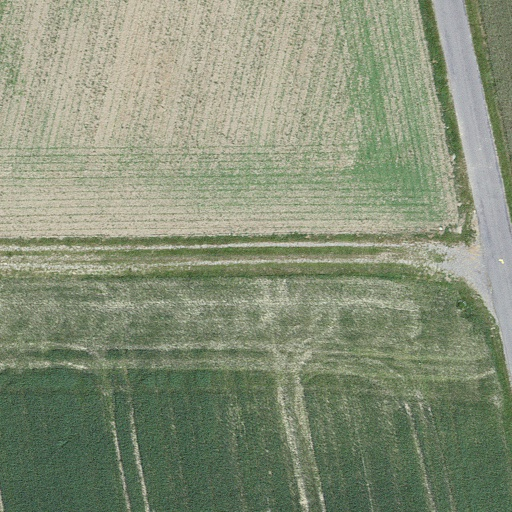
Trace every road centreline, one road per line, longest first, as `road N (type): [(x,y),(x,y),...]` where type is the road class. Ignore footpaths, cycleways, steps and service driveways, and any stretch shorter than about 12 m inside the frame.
road 1 (track): [(0,257),(504,260)]
road 2 (track): [(511,301),(456,0)]
